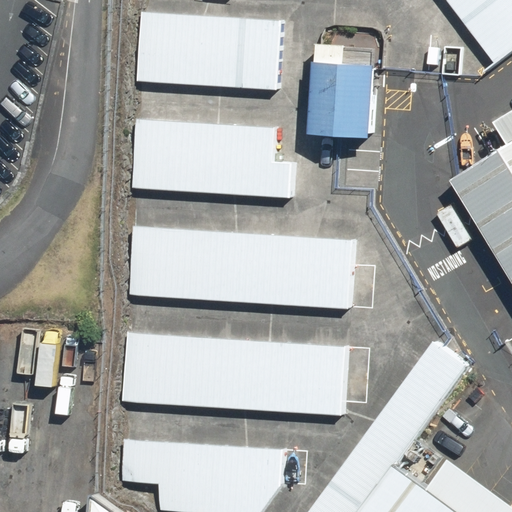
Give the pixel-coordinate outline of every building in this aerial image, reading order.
[(511,0),(439,0),(487,62),(511,42),(511,0)] [(289,20),(147,13),(144,81),(285,88),(289,20)] [(351,43),(320,41),(316,130),(374,133),(378,63),(350,61),(351,43)] [(290,131),(132,127),(130,191),(288,195),(290,131)] [(511,131),(430,182),(511,313),(511,131)] [(354,253),(130,244),(127,303),(352,312),(354,253)] [(129,331),(124,401),(345,414),(349,345),(129,331)] [(285,448),(124,439),(123,479),(162,481),(161,509),(202,511),(263,511),(284,485),(285,448)] [(465,511),(374,448),(327,511),(465,511)] [(121,511),(98,497),(97,511),(121,511)]
